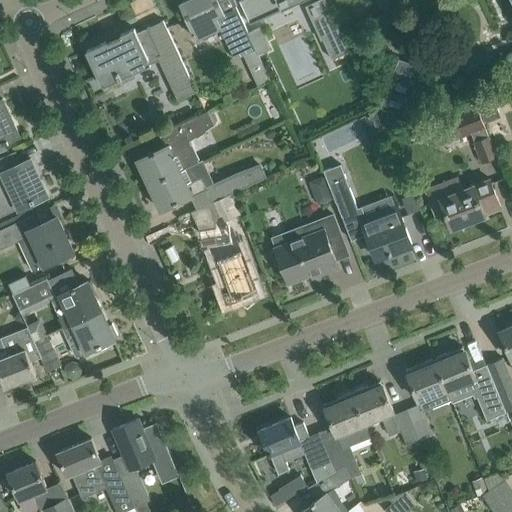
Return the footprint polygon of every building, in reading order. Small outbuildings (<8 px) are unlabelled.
[(218,0),(187,0),(182,3),(188,18),(186,19),(190,28),(193,27),(198,38),(221,28),(225,36),(235,59),(244,55),(259,85),(271,80),(259,54),(257,49),(249,32),(246,26),(236,6),(224,12),(218,0)] [(239,0),(250,24),(268,15),(297,1),(296,0),(239,0)] [(325,0),(319,0),(307,6),(332,59),(350,51),(325,0)] [(379,0),(385,12),(409,1),(408,0),(379,0)] [(135,29),(88,51),(101,80),(102,80),(104,86),(120,79),(125,83),(137,77),(136,64),(159,53),(180,97),(178,98),(179,99),(197,91),(164,20),(147,28),(149,31),(138,36),(135,29)] [(260,27),(249,32),(257,49),(259,54),(270,49),(260,27)] [(416,83),(394,75),(382,106),(413,118),(419,103),(425,87),(416,83)] [(493,97),(478,103),(486,123),(501,117),(493,97)] [(0,143),(4,141),(5,143),(10,141),(18,137),(17,135),(20,134),(3,99),(0,100),(0,143)] [(391,110),(382,107),(380,112),(386,124),(391,110)] [(497,158),(478,107),(440,121),(448,141),(471,133),(483,163),(497,158)] [(150,185),(196,163),(199,161),(190,141),(215,124),(209,110),(160,133),(160,134),(162,134),(167,145),(138,159),(150,185)] [(0,216),(48,195),(31,158),(21,163),(15,151),(0,157),(0,216)] [(196,163),(150,185),(162,210),(193,195),(207,188),(196,163)] [(223,198),(232,194),(231,193),(267,176),(261,163),(237,172),(215,182),(216,184),(223,198)] [(341,164),(325,170),(330,184),(328,185),(335,202),(336,202),(342,217),(342,216),(352,240),(365,235),(368,244),(370,243),(376,257),(389,252),(390,254),(392,253),(392,251),(412,243),(398,206),(367,218),(362,207),(358,208),(346,178),(341,164)] [(324,201),(332,198),(324,177),(315,180),(313,187),(317,198),(324,201)] [(458,177),(426,190),(436,217),(446,213),(452,228),(456,227),(458,231),(470,226),(468,222),(486,215),(485,213),(501,207),(491,179),(463,190),(458,177)] [(207,188),(193,195),(199,208),(215,200),(215,202),(223,198),(216,184),(207,188)] [(199,208),(194,210),(195,212),(203,231),(202,231),(205,248),(213,246),(219,260),(219,261),(228,284),(223,286),(228,299),(239,295),(240,297),(244,295),(243,293),(255,289),(249,272),(254,271),(246,250),(237,254),(233,244),(234,244),(232,226),(230,226),(228,220),(240,213),(232,194),(223,198),(215,202),(215,200),(199,208)] [(33,270),(74,251),(58,216),(41,224),(36,212),(0,228),(0,249),(19,241),(33,270)] [(347,248),(334,214),(303,226),(307,235),(275,247),(276,249),(271,251),(276,266),(282,264),(289,283),(339,264),(334,253),(347,248)] [(26,277),(14,283),(18,290),(30,285),(26,277)] [(23,312),(56,296),(48,279),(15,295),(23,312)] [(88,281),(59,294),(68,313),(60,317),(64,328),(73,324),(102,311),(88,281)] [(73,324),(64,328),(77,356),(88,351),(90,354),(100,349),(99,346),(115,339),(114,337),(118,335),(113,323),(109,325),(102,311),(73,324)] [(511,325),(501,331),(511,357),(511,325)] [(0,351),(0,374),(5,387),(37,375),(31,361),(43,357),(35,342),(28,327),(1,337),(6,349),(0,351)] [(49,370),(60,364),(47,336),(35,342),(43,357),(49,370)] [(487,364),(474,370),(466,350),(452,355),(451,351),(435,358),(453,402),(454,402),(453,399),(475,390),(478,397),(479,396),(484,408),(482,409),(487,420),(507,412),(487,364)] [(447,388),(453,402),(435,358),(420,364),(422,368),(408,374),(419,400),(447,388)] [(507,412),(511,409),(511,379),(503,358),(487,364),(507,412)] [(420,440),(408,409),(396,414),(394,410),(383,384),(370,389),(368,385),(352,392),(371,437),(372,437),(366,423),(382,417),(390,435),(401,431),(407,445),(420,440)] [(319,432),(335,467),(344,460),(354,476),(356,475),(362,472),(358,461),(356,462),(349,446),(371,437),(352,392),(338,398),(339,402),(326,408),(333,426),(319,432)] [(420,440),(434,434),(421,404),(408,409),(420,440)] [(180,474),(154,412),(114,428),(130,469),(154,459),(164,481),(180,474)] [(335,467),(319,432),(310,436),(304,422),(295,426),(292,417),(261,430),(279,473),(290,469),(286,458),(306,450),(318,479),(335,467)] [(102,461),(101,459),(92,438),(58,452),(68,476),(73,474),(82,498),(83,497),(106,487),(117,511),(124,511),(135,507),(120,474),(104,480),(97,463),(102,461)] [(317,499),(301,511),(346,511),(347,511),(349,510),(339,496),(333,500),(328,493),(354,476),(344,460),(335,467),(319,479),(308,487),(317,499)] [(76,511),(69,496),(53,504),(46,488),(47,487),(36,461),(9,472),(20,500),(33,494),(38,506),(40,511),(76,511)] [(130,469),(120,474),(135,507),(137,511),(150,511),(146,502),(151,500),(136,466),(135,467),(130,469)] [(425,468),(415,470),(416,481),(427,479),(425,468)] [(362,472),(356,475),(356,476),(359,483),(366,481),(364,475),(362,472)] [(504,480),(500,472),(485,478),(490,490),(499,484),(504,480)] [(301,474),(279,487),(280,489),(287,501),(308,487),(301,474)] [(491,506),(511,491),(511,489),(505,480),(504,480),(499,484),(490,490),(483,495),(491,506)] [(386,509),(388,511),(407,511),(417,504),(406,491),(389,498),(393,502),(386,509)] [(494,511),(506,511),(511,508),(511,491),(491,506),(494,511)] [(8,511),(0,499),(0,498),(0,511),(8,511)] [(465,511),(461,503),(450,509),(451,511),(465,511)]
